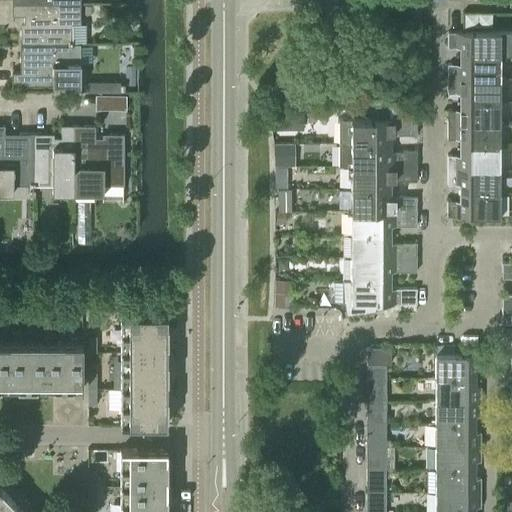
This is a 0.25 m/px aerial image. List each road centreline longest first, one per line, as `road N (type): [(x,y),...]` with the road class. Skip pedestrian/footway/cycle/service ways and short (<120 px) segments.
road 1 (tertiary): [(221,438),(222,0)]
road 2 (residential): [(221,438),(0,434)]
road 3 (residential): [(433,237),(435,31)]
road 4 (residential): [(352,511),(351,349)]
road 5 (residential): [(488,459),(488,331)]
